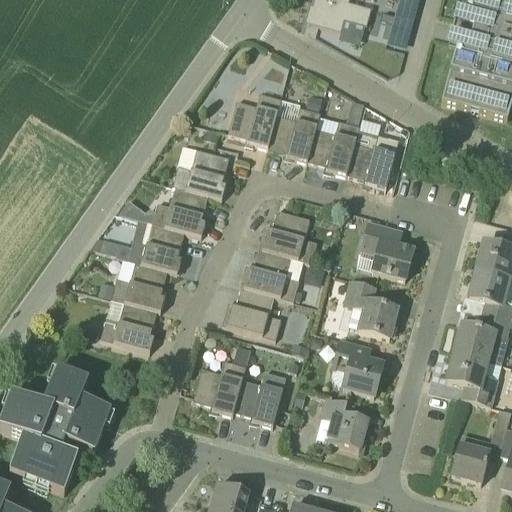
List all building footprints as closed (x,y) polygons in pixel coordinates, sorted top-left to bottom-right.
[(362,12),(317,0),(305,0),(298,25),(333,36),(338,22),(358,28),(362,12)] [(440,108),(446,109),(506,126),(511,105),(511,63),(511,61),(511,0),(469,0),(462,30),(473,33),(468,51),(457,48),(440,108)] [(382,18),(380,26),(392,29),(394,21),(382,18)] [(322,101),(308,97),(303,112),(318,116),(322,101)] [(267,154),(280,105),(259,100),(255,112),(236,107),(227,140),(245,144),(244,148),(267,154)] [(299,110),(280,105),(267,154),(285,158),(284,162),(306,168),(306,167),(315,135),(320,119),(299,113),(299,110)] [(357,132),(363,110),(351,106),(345,129),(357,132)] [(346,181),(358,137),(359,132),(357,132),(345,129),(338,127),(334,140),(315,135),(306,167),(324,172),(323,176),(346,182),(346,181)] [(217,138),(205,135),(203,144),(215,147),(217,138)] [(358,137),(346,181),(363,186),(362,190),(385,196),(398,146),(377,141),(377,142),(358,137)] [(171,193),(174,194),(204,201),(221,206),(225,191),(221,190),(228,164),(195,155),(190,175),(177,172),(171,193)] [(154,217),(151,231),(183,239),(200,243),(204,229),(197,227),(204,201),(174,194),(169,213),(156,209),(154,217)] [(142,229),(151,231),(154,217),(150,214),(145,218),(142,229)] [(257,255),(258,255),(290,264),(290,263),(310,269),(316,248),(303,244),(308,225),(276,216),(271,234),(267,233),(265,241),(261,240),(257,255)] [(400,237),(378,231),(368,229),(361,256),(376,260),(371,277),(404,286),(412,255),(397,251),(400,237)] [(133,246),(131,252),(103,244),(100,256),(128,264),(127,267),(134,269),(167,277),(176,280),(180,265),(176,264),(183,239),(151,231),(146,249),(133,246)] [(475,276),(508,285),(511,271),(511,270),(511,241),(504,239),(504,240),(509,241),(506,254),(482,248),(475,276)] [(290,264),(258,255),(253,273),(249,272),(247,279),(243,278),(239,293),(240,294),(273,302),(273,301),(291,306),(297,286),(284,283),(290,264)] [(116,284),(114,291),(111,303),(110,305),(123,309),(156,317),(160,318),(164,304),(160,303),(167,277),(134,269),(129,288),(116,284)] [(480,322),(509,330),(511,319),(511,312),(502,310),(508,285),(475,276),(468,304),(483,307),(480,322)] [(347,331),(359,334),(358,336),(389,345),(396,315),(372,309),(375,293),(351,286),(344,310),(352,312),(347,331)] [(111,303),(114,291),(101,287),(97,300),(111,303)] [(268,320),(273,302),(240,294),(235,311),(231,310),(229,317),(225,316),(221,331),(273,346),(279,324),(268,320)] [(295,296),(292,305),(300,307),(302,298),(295,296)] [(156,317),(123,309),(118,328),(105,324),(100,345),(149,358),(153,344),(149,343),(156,317)] [(454,359),(487,368),(499,371),(505,345),(505,344),(506,345),(509,331),(509,330),(480,322),(478,334),(462,330),(454,359)] [(85,339),(96,342),(99,334),(88,331),(85,339)] [(312,341),(309,351),(314,353),(320,350),(322,344),(312,341)] [(369,353),(341,345),(333,375),(347,379),(342,394),(373,403),(381,373),(365,369),(369,353)] [(291,358),(305,362),(307,352),(294,349),(291,358)] [(237,351),(232,369),(245,372),(250,354),(237,351)] [(463,391),(460,404),(460,405),(490,412),(497,385),(483,381),(487,368),(454,359),(446,387),(463,391)] [(241,385),(245,373),(232,369),(224,367),(221,380),(200,375),(192,407),(210,412),(209,416),(232,422),(233,418),(242,385),(241,385)] [(290,367),(288,377),(296,378),(298,369),(290,367)] [(109,416),(80,405),(87,387),(57,375),(42,413),(11,401),(0,429),(0,436),(21,444),(11,479),(63,499),(77,465),(73,463),(77,452),(93,458),(109,416)] [(262,390),(242,385),(233,418),(250,423),(249,426),(272,433),(285,383),(265,378),(262,390)] [(296,396),(293,409),(302,411),(305,398),(296,396)] [(325,447),(359,456),(359,455),(367,427),(351,423),(354,411),(327,404),(321,423),(330,426),(325,447)] [(489,452),(501,455),(507,434),(511,419),(498,415),(490,447),(489,452)] [(511,435),(507,434),(501,455),(499,462),(509,465),(501,496),(511,499),(511,435)] [(488,460),(486,460),(487,457),(459,450),(450,483),(480,491),(488,460)] [(209,511),(244,511),(248,499),(216,490),(209,511)] [(3,511),(10,495),(0,491),(0,511),(3,511)]
